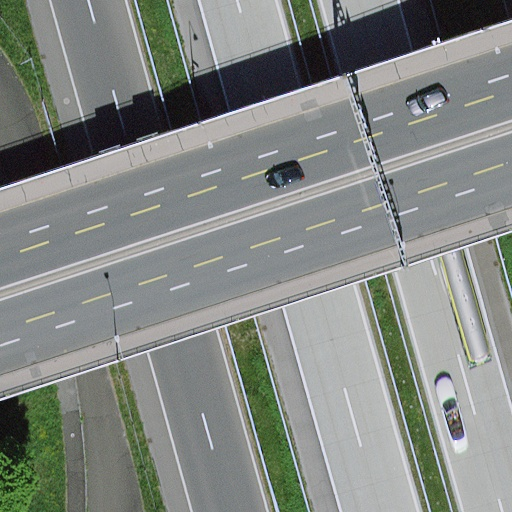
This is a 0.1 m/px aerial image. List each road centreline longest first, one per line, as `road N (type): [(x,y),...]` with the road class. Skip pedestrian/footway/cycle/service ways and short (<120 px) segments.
road 1 (primary): [(511,85),(0,254)]
road 2 (primary): [(0,335),(511,167)]
road 3 (motorway): [(236,0),(383,511)]
road 4 (motorway): [(506,511),(361,0)]
road 5 (motorway): [(89,0),(218,462)]
road 6 (track): [(0,109),(24,153),(84,357),(91,511)]
